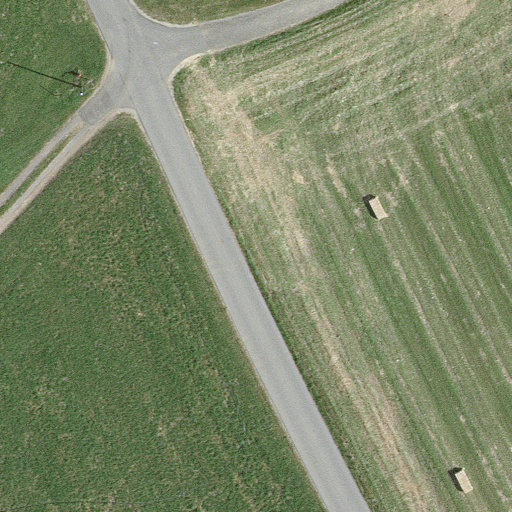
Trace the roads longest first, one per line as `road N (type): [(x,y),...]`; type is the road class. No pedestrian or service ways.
road 1 (unclassified): [(352,511),(107,0)]
road 2 (track): [(0,212),(139,65)]
road 3 (track): [(318,0),(139,65)]
